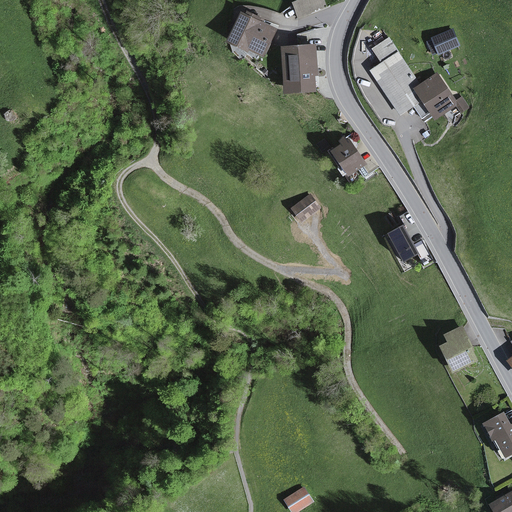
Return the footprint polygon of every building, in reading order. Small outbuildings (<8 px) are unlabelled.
[(329,0),(323,0),(299,12),(307,28),(336,13),(329,0)] [(281,26),(246,10),(231,42),(252,52),(254,49),(268,55),(281,26)] [(458,31),(432,42),(439,58),(465,46),(458,31)] [(420,85),(389,38),(372,49),(382,63),(371,70),(401,117),(415,108),(424,124),(433,116),(415,88),(420,85)] [(291,62),(292,91),(319,91),(318,75),(322,75),(321,43),(286,44),(286,62),(291,62)] [(466,114),(438,73),(420,85),(415,88),(433,116),(436,120),(448,112),(454,122),(466,114)] [(352,176),(368,164),(345,133),(340,139),(343,145),(334,151),(352,176)] [(324,209),(314,190),(293,202),(303,220),(324,209)] [(408,224),(388,235),(406,270),(427,259),(408,224)] [(480,363),(463,328),(445,336),(449,344),(442,348),(455,374),(480,363)] [(499,439),(508,458),(511,456),(511,413),(510,410),(484,423),(493,441),(499,439)] [(296,511),(312,502),(302,487),(280,502),(286,511),(296,511)] [(511,511),(511,490),(489,504),(493,511),(511,511)]
